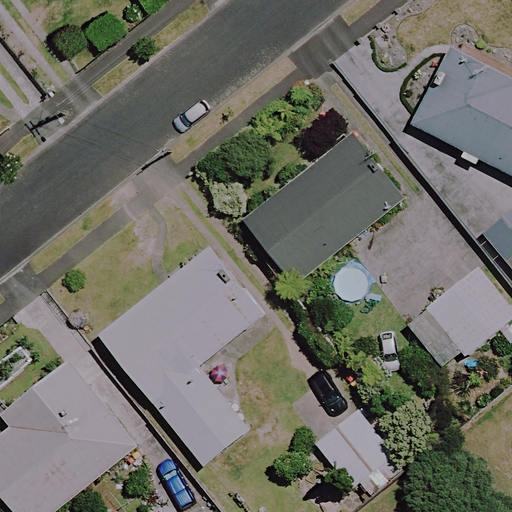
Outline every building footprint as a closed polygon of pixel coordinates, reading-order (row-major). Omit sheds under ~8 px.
[(466,153),(461,162),(479,171),(484,162),(511,175),(511,85),(456,57),(419,129),(466,153)] [(407,202),(351,136),(249,224),(305,289),(407,202)] [(511,217),(487,241),(511,267),(511,217)] [(267,317),(214,251),(104,339),(208,469),(253,433),(201,370),(267,317)] [(511,322),(511,308),(481,270),(408,329),(446,376),(511,322)] [(63,511),(144,448),(77,364),(7,419),(16,431),(0,443),(0,490),(17,511),(63,511)] [(408,470),(362,414),(320,447),(366,504),(408,470)]
